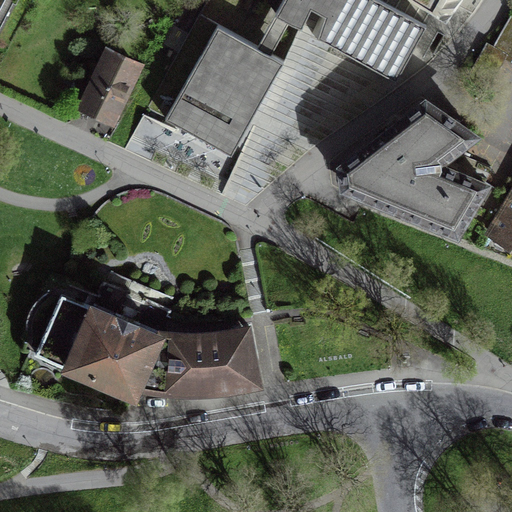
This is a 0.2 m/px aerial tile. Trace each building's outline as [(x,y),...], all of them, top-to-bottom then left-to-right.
[(0,0),(0,24),(12,0),(0,0)] [(206,0),(148,107),(230,153),(283,57),(272,50),(289,19),(301,25),(312,4),(326,13),(319,35),(396,76),(424,22),(386,0),(206,0)] [(409,0),(436,17),(444,0),(409,0)] [(511,62),(511,14),(494,45),(487,41),(466,80),(487,91),(505,59),(511,62)] [(112,118),(136,66),(109,53),(103,64),(99,62),(81,101),(85,103),(84,105),(112,118)] [(344,185),(457,231),(485,182),(441,164),(440,159),(472,134),(472,131),(425,99),(341,165),(344,185)] [(511,244),(511,194),(490,232),(511,244)] [(181,333),(159,331),(158,334),(137,325),(138,321),(117,313),(115,316),(62,293),(36,353),(90,376),(90,377),(111,386),(111,385),(134,395),(137,388),(163,392),(191,394),(219,392),(261,385),(249,326),(215,332),(194,333),(181,333)]
